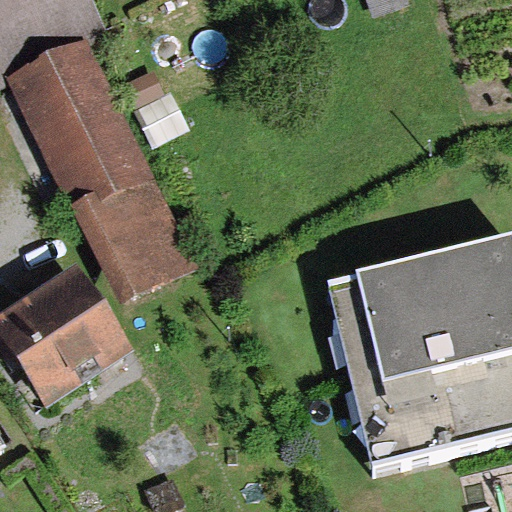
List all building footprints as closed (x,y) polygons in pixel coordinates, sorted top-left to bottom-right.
[(0,0),(0,89),(11,83),(90,44),(113,33),(96,0),(0,0)] [(407,0),(365,0),(374,22),(411,9),(407,0)] [(201,275),(90,44),(11,83),(121,314),(201,275)] [(154,74),(126,87),(155,149),(189,134),(172,98),(167,100),(154,74)] [(511,254),(331,295),(373,481),(511,450),(511,254)] [(136,358),(77,273),(0,325),(0,347),(49,418),(136,358)] [(0,458),(8,453),(0,439),(0,458)] [(175,480),(145,495),(152,511),(177,511),(188,507),(175,480)]
